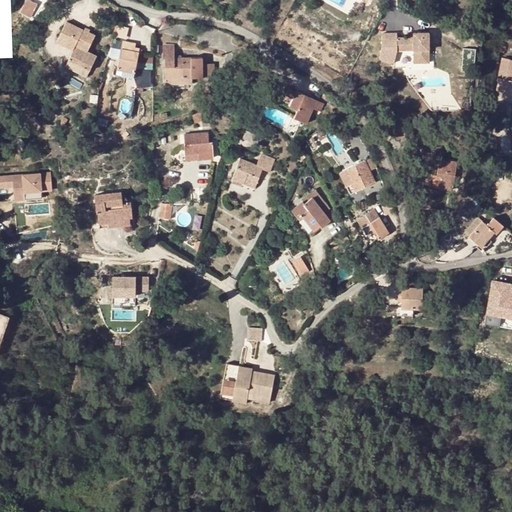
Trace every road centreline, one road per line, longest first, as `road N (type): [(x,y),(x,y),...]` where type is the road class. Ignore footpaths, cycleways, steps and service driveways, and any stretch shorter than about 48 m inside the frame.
road 1 (residential): [(117,0),(248,33),(343,92),(403,215),(406,253)]
road 2 (residential): [(406,253),(334,302),(278,356),(260,310),(154,252)]
